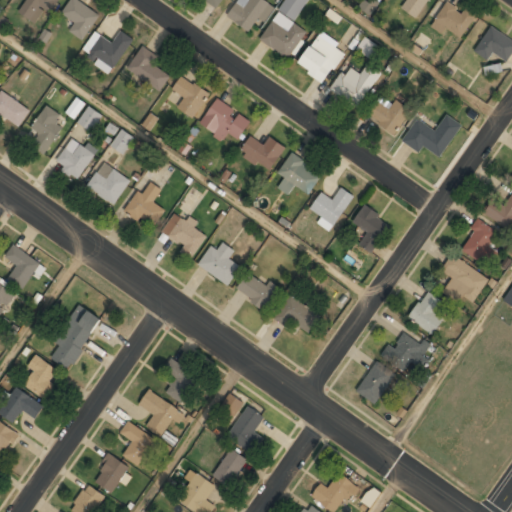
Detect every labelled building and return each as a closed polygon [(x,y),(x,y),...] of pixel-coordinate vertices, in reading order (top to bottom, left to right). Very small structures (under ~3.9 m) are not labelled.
[(26,0),(19,13),(41,26),(56,0),(26,0)] [(75,23),(69,30),(83,40),(100,16),(78,0),(71,0),(62,13),(75,23)] [(204,0),(217,8),(222,0),(204,0)] [(250,0),(250,1),(248,0),(237,0),(227,16),(253,34),(273,5),(265,0),(250,0)] [(308,0),(284,0),(278,10),(295,21),(308,0)] [(406,0),(401,8),(416,18),(428,0),(406,0)] [(450,0),(431,25),(442,33),(446,27),(461,39),(475,21),(450,0)] [(261,40),(290,59),(308,33),(279,13),(261,40)] [(506,61),(511,52),(511,39),(492,25),(474,50),(488,60),(494,52),(506,61)] [(112,42),(102,35),(87,56),(111,73),(134,39),(121,30),(112,42)] [(321,33),(298,64),(323,83),(346,52),(321,33)] [(380,47),(365,37),(356,49),(372,60),(380,47)] [(154,63),(158,57),(143,46),(128,68),(160,91),(171,75),(154,63)] [(358,78),(344,68),(331,89),(359,107),(381,73),(367,64),(358,78)] [(197,120),(213,95),(182,76),(172,91),(184,98),(177,108),(197,120)] [(0,94),(0,117),(17,130),(31,111),(3,90),(0,94)] [(74,119),(85,103),(77,97),(66,112),(74,119)] [(392,134),(412,110),(396,97),(388,108),(380,102),(369,115),(392,134)] [(226,140),(230,135),(239,140),(251,119),(217,99),(201,125),(226,140)] [(63,128),(55,123),(61,115),(47,105),(31,129),(39,135),(31,147),(44,156),(63,128)] [(93,132),(103,115),(88,106),(78,123),(93,132)] [(151,131),(160,119),(151,112),(142,125),(151,131)] [(436,131),(417,119),(405,139),(439,161),(462,124),(447,114),(436,131)] [(121,153),(132,138),(123,131),(112,145),(121,153)] [(263,145),(252,137),(240,152),(268,173),(286,148),(270,136),(263,145)] [(56,165),(81,178),(95,152),(70,139),(56,165)] [(322,174),(293,153),(278,173),(285,178),(278,188),(288,195),(295,186),(307,194),(322,174)] [(131,180),(104,162),(87,187),(114,205),(131,180)] [(151,228),(162,211),(154,206),(164,191),(153,183),(147,193),(138,187),(123,209),(151,228)] [(323,218),(319,223),(330,231),(355,196),(342,187),(332,201),(321,194),(310,209),(323,218)] [(483,211),(506,230),(511,222),(511,193),(500,208),(491,200),(483,211)] [(392,225),(365,205),(353,222),(367,233),(359,244),(371,253),(392,225)] [(195,258),(207,232),(175,216),(166,235),(184,244),(181,251),(195,258)] [(500,234),(480,221),(461,249),(480,262),(500,234)] [(198,267),(231,284),(241,265),(230,259),(235,249),(223,242),(219,249),(211,244),(198,267)] [(5,257),(17,266),(8,279),(22,289),(41,264),(14,244),(5,257)] [(472,306),(490,279),(453,254),(442,271),(453,278),(445,288),(472,306)] [(281,288),(271,280),(266,285),(249,273),(237,289),(265,310),(281,288)] [(0,317),(16,294),(0,282),(0,317)] [(434,311),(441,302),(429,292),(409,317),(432,336),(445,320),(434,311)] [(310,334),(322,312),(288,294),(276,316),(310,334)] [(71,370),(101,318),(77,304),(55,341),(60,344),(52,359),(71,370)] [(381,355),(407,376),(428,348),(406,331),(393,347),(389,345),(381,355)] [(61,371),(38,357),(22,384),(45,398),(61,371)] [(170,390),(183,400),(199,378),(171,357),(161,371),(176,381),(170,390)] [(375,404),(396,374),(377,360),(356,390),(375,404)] [(23,412),(34,419),(44,405),(17,386),(0,410),(0,412),(14,424),(23,412)] [(162,436),(173,419),(179,423),(185,412),(149,390),(139,405),(154,415),(147,427),(162,436)] [(235,411),(241,402),(232,395),(225,404),(235,411)] [(255,431),(264,417),(247,406),(228,436),(251,451),(261,435),(255,431)] [(0,458),(19,434),(0,420),(0,458)] [(123,455),(138,465),(155,439),(128,421),(120,433),(132,441),(123,455)] [(248,459),(231,448),(213,476),(230,487),(248,459)] [(129,467),(111,454),(94,480),(112,493),(129,467)] [(216,486),(195,472),(177,499),(195,511),(210,511),(216,504),(207,498),(216,486)] [(333,511),(341,511),(359,485),(340,472),(329,488),(321,482),(311,497),(333,511)] [(92,511),(104,497),(89,485),(72,507),(78,511),(92,511)] [(362,501),(371,507),(381,492),(372,486),(362,501)]
